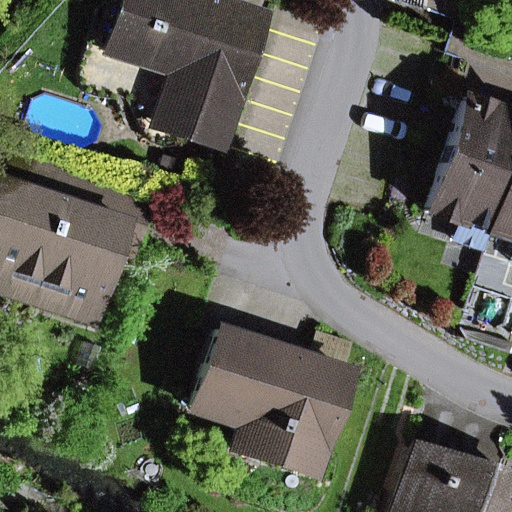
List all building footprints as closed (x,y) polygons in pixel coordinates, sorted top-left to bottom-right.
[(162,130),(214,147),(257,17),(205,0),(120,0),(103,52),(162,71),(179,77),(162,130)] [(144,125),(162,130),(179,77),(162,71),(144,125)] [(449,242),(480,252),(486,233),(511,153),(511,110),(511,107),(502,112),(461,98),(423,213),(455,223),(449,242)] [(45,310),(85,323),(108,253),(118,221),(100,215),(111,182),(11,150),(0,183),(0,182),(0,261),(6,263),(0,281),(27,290),(37,286),(52,290),(45,310)] [(511,255),(510,262),(511,262),(511,153),(486,233),(511,241),(511,255)] [(215,172),(207,196),(244,208),(252,185),(215,172)] [(118,221),(108,253),(127,259),(148,194),(111,182),(100,215),(118,221)] [(27,290),(0,281),(6,263),(0,261),(0,294),(10,298),(17,314),(33,306),(45,310),(52,290),(37,286),(27,290)] [(308,476),(342,373),(340,372),(304,361),(213,331),(188,407),(241,424),(232,451),(308,476)] [(304,361),(340,372),(349,345),(313,333),(304,361)] [(507,511),(511,497),(511,481),(410,448),(388,511),(507,511)]
